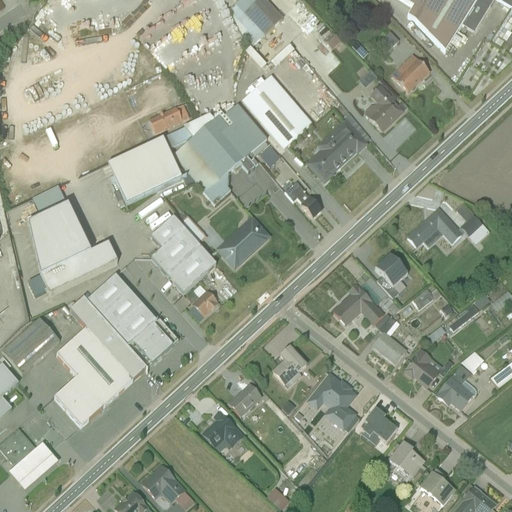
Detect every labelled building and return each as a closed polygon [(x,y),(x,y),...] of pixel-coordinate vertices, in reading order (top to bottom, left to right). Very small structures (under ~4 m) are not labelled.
[(424,30),(449,57),(466,29),(483,0),(393,0),(419,16),(414,24),(424,30)] [(511,0),(483,0),(466,29),(475,35),(495,2),(511,11),(511,0)] [(264,2),(246,16),(240,9),(233,15),(251,49),(268,42),(288,23),(264,2)] [(493,39),(501,41),(505,24),(497,22),(493,39)] [(389,33),(380,43),(389,51),(398,41),(389,33)] [(333,35),(324,44),(332,52),(341,42),(333,35)] [(282,59),(286,64),(292,58),(283,48),(264,65),(270,71),(282,59)] [(245,49),(239,54),(255,73),(261,68),(245,49)] [(410,98),(433,79),(417,61),(395,81),(410,98)] [(347,75),(351,81),(360,75),(356,69),(347,75)] [(357,92),(369,82),(362,74),(350,85),(357,92)] [(267,87),(242,109),(283,156),(315,128),(304,116),(302,118),(281,95),(278,99),(267,87)] [(382,138),(405,118),(383,93),(371,103),(376,108),(364,118),(382,138)] [(182,112),(150,127),(156,140),(188,124),(182,112)] [(211,119),(168,141),(180,169),(217,209),(231,199),(230,176),(252,159),(219,125),(216,128),(211,119)] [(326,188),(368,150),(346,126),(318,151),(323,157),(309,169),(326,188)] [(158,149),(107,173),(124,210),(175,186),(158,149)] [(176,196),(186,192),(183,185),(173,189),(176,196)] [(298,206),(314,224),(322,216),(307,199),(298,206)] [(67,212),(26,231),(37,284),(45,302),(114,269),(106,252),(90,260),(67,212)] [(459,238),(435,212),(403,242),(413,252),(420,246),(426,253),(440,240),(447,248),(459,238)] [(235,277),(272,242),(252,222),(216,257),(235,277)] [(162,257),(150,268),(177,299),(211,268),(174,226),(152,246),(162,257)] [(386,294),(403,279),(386,259),(369,274),(386,294)] [(83,335),(132,387),(175,346),(157,327),(154,330),(113,287),(73,324),(83,335)] [(369,330),(381,319),(353,289),(344,297),(346,299),(329,316),(343,331),(358,318),(369,330)] [(203,324),(217,310),(198,291),(184,304),(203,324)] [(402,306),(411,316),(427,302),(418,292),(402,306)] [(488,316),(506,306),(500,296),(483,306),(488,316)] [(475,299),(465,308),(472,315),(482,306),(475,299)] [(380,312),(384,320),(391,316),(387,308),(380,312)] [(440,339),(472,317),(466,309),(435,331),(440,339)] [(438,321),(446,319),(443,309),(436,311),(438,321)] [(393,314),(396,319),(404,315),(401,310),(393,314)] [(22,321),(31,320),(30,311),(21,312),(22,321)] [(42,324),(3,359),(21,379),(60,345),(42,324)] [(433,330),(418,343),(424,350),(439,337),(433,330)] [(83,335),(54,361),(75,384),(51,406),(78,436),(132,387),(83,335)] [(369,350),(394,370),(405,356),(380,336),(369,350)] [(282,391),(303,371),(284,351),(263,371),(282,391)] [(401,375),(423,394),(436,378),(424,368),(427,364),(417,355),(401,375)] [(464,378),(476,365),(465,355),(453,368),(464,378)] [(511,374),(504,365),(482,384),(491,393),(511,374)] [(320,420),(340,436),(353,420),(344,412),(354,400),(326,377),(302,407),(313,416),(319,408),(325,413),(320,420)] [(0,379),(0,425),(7,419),(0,411),(0,403),(12,393),(0,379)] [(433,400),(455,417),(469,399),(447,382),(433,400)] [(235,423),(258,403),(247,389),(223,410),(235,423)] [(281,405),(273,412),(280,420),(288,413),(281,405)] [(380,449),(391,434),(378,423),(380,421),(369,412),(358,427),(362,430),(357,436),(364,442),(367,438),(380,449)] [(217,463),(240,443),(216,417),(194,437),(217,463)] [(17,438),(0,454),(15,471),(7,478),(24,496),(54,470),(38,452),(34,457),(17,438)] [(384,464),(408,483),(421,466),(397,448),(384,464)] [(162,511),(171,511),(187,498),(163,470),(142,489),(162,511)] [(440,511),(452,497),(426,478),(415,494),(440,511)] [(490,511),(493,509),(468,491),(452,511),(490,511)] [(260,501),(273,511),(279,511),(284,506),(267,492),(260,501)] [(147,511),(134,497),(117,511),(147,511)]
